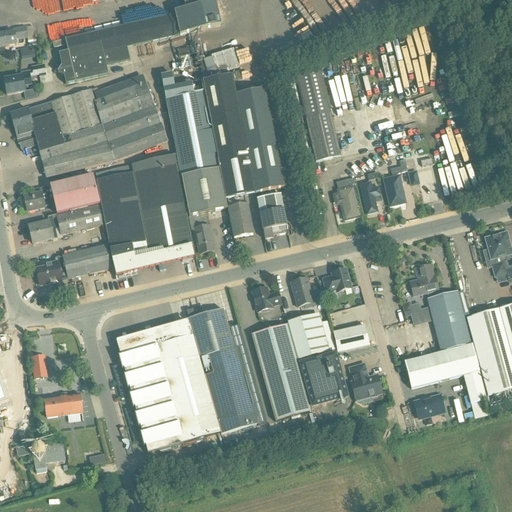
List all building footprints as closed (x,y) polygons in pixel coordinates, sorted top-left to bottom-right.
[(127,48),(215,27),(208,0),(179,0),(182,11),(170,14),(171,16),(61,41),(62,47),(64,54),(57,56),(60,67),(56,74),(63,78),(64,85),(104,76),(102,68),(120,64),(130,61),(127,48)] [(45,29),(44,32),(45,34),(48,36),(51,36),(52,36),(54,35),(54,33),(54,32),(54,30),(54,29),(52,27),(51,27),(48,27),(45,29)] [(13,33),(0,35),(0,48),(16,46),(15,41),(27,39),(28,45),(36,44),(36,41),(35,42),(33,28),(25,29),(25,28),(13,31),(13,33)] [(233,49),(211,57),(211,58),(217,76),(239,69),(233,49)] [(211,58),(204,60),(203,60),(203,62),(208,79),(217,76),(211,58)] [(322,60),(317,61),(321,72),(326,71),(322,60)] [(22,77),(4,80),(7,96),(24,93),(23,86),(31,85),(30,79),(46,76),(44,65),(32,67),(32,71),(21,73),(22,77)] [(320,70),(295,75),(315,163),(340,158),(320,70)] [(172,76),(161,78),(189,218),(227,211),(225,200),(219,171),(217,161),(247,155),(236,96),(233,82),(241,80),(240,73),(233,74),(233,76),(202,82),(204,93),(202,84),(174,89),(172,76)] [(51,103),(10,116),(21,152),(37,147),(42,163),(46,179),(115,163),(156,148),(166,144),(142,78),(98,94),(97,89),(64,99),(51,103)] [(440,96),(451,93),(450,86),(438,90),(440,96)] [(264,91),(236,96),(247,155),(255,194),(284,188),(264,91)] [(296,101),(291,102),(296,121),(301,120),(296,101)] [(427,153),(417,156),(419,162),(429,159),(427,153)] [(247,155),(217,161),(219,171),(225,200),(255,194),(247,155)] [(431,160),(420,162),(421,168),(432,166),(431,160)] [(405,161),(398,162),(400,168),(400,170),(401,174),(407,172),(405,161)] [(132,175),(96,182),(114,272),(115,278),(128,275),(127,269),(136,267),(134,257),(192,246),(176,166),(132,175)] [(131,167),(95,175),(96,182),(132,175),(131,167)] [(400,168),(390,171),(391,177),(401,174),(400,168)] [(376,174),(367,176),(368,182),(378,180),(376,174)] [(399,177),(383,181),(389,209),(405,205),(399,177)] [(40,194),(23,198),(27,214),(44,209),(42,201),(56,198),(59,214),(98,205),(92,178),(39,190),(40,194)] [(353,180),(336,184),(337,189),(354,186),(353,180)] [(402,189),(409,188),(407,180),(400,181),(402,189)] [(371,184),(359,187),(367,218),(379,216),(375,200),(382,199),(380,189),(373,190),(371,184)] [(339,201),(334,202),(336,209),(340,208),(344,225),(362,220),(355,188),(337,193),(339,201)] [(244,197),(227,200),(229,210),(228,210),(234,240),(252,236),(247,207),(246,207),(244,197)] [(280,197),(257,201),(262,233),(263,233),(265,242),(272,240),(271,231),(275,230),(276,238),(287,235),(280,197)] [(97,207),(56,217),(61,237),(102,227),(97,207)] [(374,220),(367,222),(369,229),(376,226),(374,220)] [(48,223),(29,228),(33,245),(57,239),(55,231),(50,232),(48,223)] [(209,227),(194,230),(199,255),(214,252),(209,227)] [(488,251),(482,252),(487,271),(492,270),(491,267),(503,264),(506,276),(509,288),(511,286),(511,268),(509,269),(507,264),(511,262),(511,259),(511,256),(506,234),(485,240),(488,251)] [(45,268),(36,271),(40,287),(62,282),(60,274),(66,272),(68,281),(111,270),(105,247),(55,259),(56,263),(45,266),(45,268)] [(179,251),(181,263),(193,260),(191,248),(179,251)] [(503,264),(491,267),(492,270),(495,279),(506,276),(503,264)] [(418,282),(409,284),(413,298),(427,295),(427,297),(426,297),(439,350),(470,342),(458,294),(438,298),(437,292),(438,292),(432,266),(415,270),(418,282)] [(332,278),(323,281),(327,296),(328,297),(337,295),(337,294),(351,290),(345,271),(331,275),(332,278)] [(307,280),(290,285),(297,309),(314,304),(314,303),(322,301),(320,294),(311,296),(307,280)] [(267,290),(252,294),(257,314),(262,313),(262,315),(263,315),(269,314),(269,313),(269,311),(272,310),(272,308),(282,305),(278,294),(268,297),(267,290)] [(511,307),(471,318),(492,397),(511,392),(511,307)] [(193,310),(186,312),(188,321),(204,378),(221,436),(258,426),(259,428),(267,426),(245,347),(236,349),(233,350),(223,311),(195,319),(193,310)] [(321,325),(314,327),(312,318),(287,324),(288,326),(297,362),(329,353),(321,325)] [(148,340),(118,348),(120,357),(118,358),(122,371),(124,370),(125,377),(123,377),(127,390),(129,390),(131,396),(129,396),(133,409),(135,409),(136,415),(134,416),(138,429),(140,428),(142,434),(140,435),(143,448),(145,447),(147,455),(185,445),(220,435),(192,338),(190,338),(186,323),(175,326),(177,332),(164,335),(155,338),(154,338),(152,332),(151,332),(146,334),(148,340)] [(297,362),(288,326),(251,337),(275,423),(311,413),(297,362)] [(364,328),(333,335),(337,355),(369,348),(364,328)] [(472,347),(404,364),(411,391),(463,378),(471,411),(485,408),(484,403),(486,403),(472,347)] [(37,356),(31,357),(34,378),(47,376),(46,371),(39,372),(37,356)] [(335,356),(300,366),(312,408),(347,398),(335,356)] [(363,367),(351,371),(354,384),(351,385),(356,401),(370,397),(371,398),(372,399),(377,398),(378,396),(377,395),(381,394),(376,378),(371,380),(370,382),(366,380),(365,376),(365,375),(363,367)] [(55,393),(55,387),(35,389),(35,395),(55,393)] [(79,395),(44,400),(47,419),(82,415),(79,395)] [(441,396),(413,403),(418,423),(446,416),(441,396)] [(33,444),(16,448),(18,458),(30,455),(30,456),(30,457),(31,458),(32,459),(32,460),(33,460),(34,461),(36,471),(46,469),(45,465),(64,463),(63,444),(44,447),(44,446),(43,445),(42,445),(41,445),(40,445),(39,445),(33,446),(33,444)] [(429,504),(416,506),(416,511),(421,511),(440,508),(436,489),(426,491),(429,504)]
